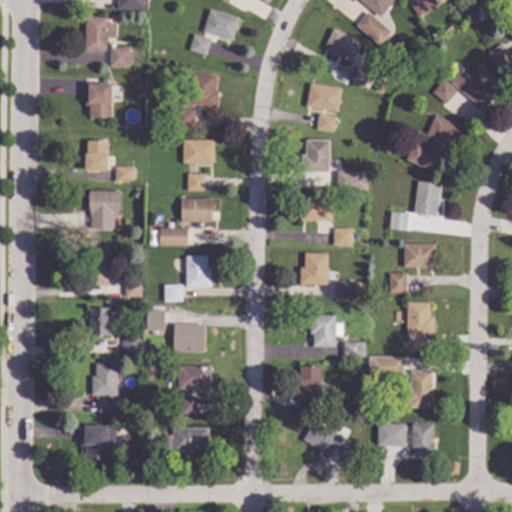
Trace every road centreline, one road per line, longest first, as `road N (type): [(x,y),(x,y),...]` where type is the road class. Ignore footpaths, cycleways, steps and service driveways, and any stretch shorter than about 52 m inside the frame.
road 1 (residential): [(299,0),(257,92),(252,140),(247,511)]
road 2 (residential): [(18,511),(25,0)]
road 3 (residential): [(511,492),(19,497)]
road 4 (residential): [(505,146),(478,240),(473,511)]
